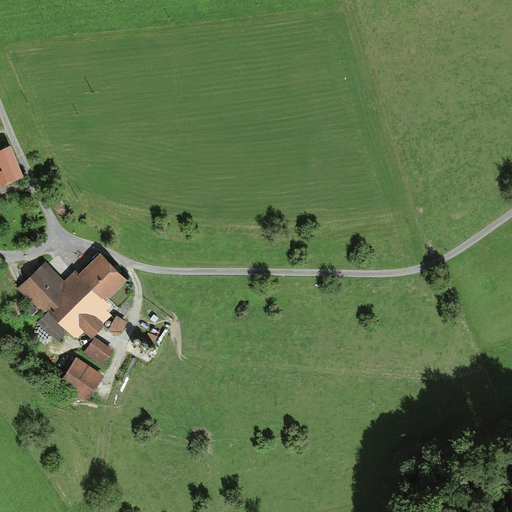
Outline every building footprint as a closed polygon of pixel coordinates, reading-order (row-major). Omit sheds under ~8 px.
[(6,149),(0,151),(0,180),(16,174),(6,149)] [(41,266),(18,289),(46,316),(38,324),(53,339),(67,325),(75,333),(81,327),(88,333),(107,314),(98,304),(123,280),(98,255),(64,289),(41,266)] [(18,310),(14,303),(9,306),(13,313),(18,310)] [(124,323),(115,317),(108,328),(117,334),(124,323)] [(109,351),(94,340),(86,351),(100,362),(109,351)] [(99,378),(76,362),(61,383),(84,399),(99,378)]
